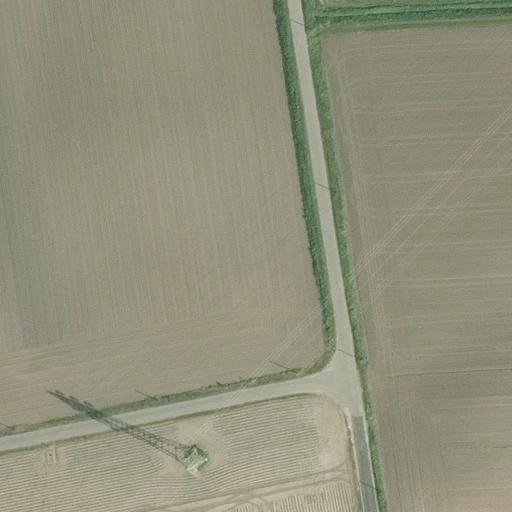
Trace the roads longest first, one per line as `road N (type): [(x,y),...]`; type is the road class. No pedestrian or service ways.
road 1 (unclassified): [(289,0),(347,379)]
road 2 (unclassified): [(347,379),(0,448)]
road 3 (unclassified): [(347,379),(368,511)]
